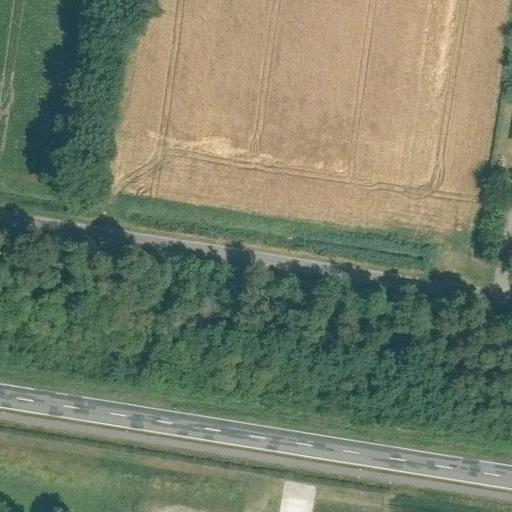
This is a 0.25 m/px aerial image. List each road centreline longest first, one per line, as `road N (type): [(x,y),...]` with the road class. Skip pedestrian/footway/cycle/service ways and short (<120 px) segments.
road 1 (tertiary): [(0,390),(511,474)]
road 2 (unclassified): [(511,297),(0,215)]
